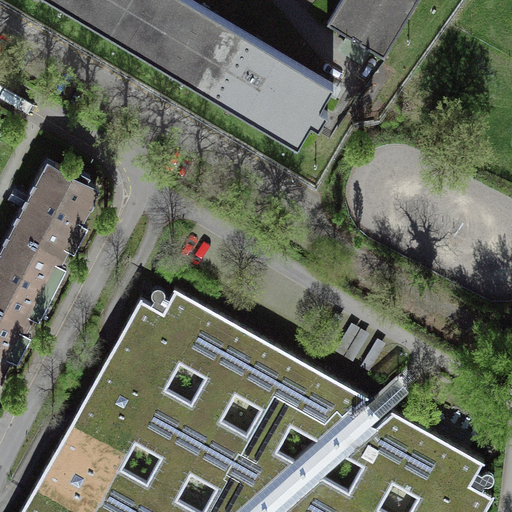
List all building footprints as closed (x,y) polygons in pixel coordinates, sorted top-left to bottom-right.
[(54,0),(297,144),(311,121),(319,125),(320,124),(319,123),(325,112),(326,112),(328,111),(320,106),(333,83),(194,0),(54,0)] [(338,0),(328,17),(344,26),(337,38),(362,53),(369,41),(385,50),(414,0),(338,0)] [(27,196),(11,226),(65,254),(76,234),(81,236),(88,223),(83,221),(96,194),(85,188),(89,179),(87,178),(90,173),(77,166),(74,172),(47,157),(27,196)] [(0,247),(0,306),(30,322),(40,302),(45,304),(60,277),(55,274),(65,254),(11,226),(0,247)] [(362,417),(355,413),(349,409),(366,394),(367,395),(368,394),(174,285),(173,286),(175,287),(162,308),(141,296),(142,295),(140,294),(111,347),(106,355),(76,408),(72,416),(18,511),(483,511),(494,493),(493,492),(492,493),(470,481),(482,459),(484,460),(484,459),(392,407),(391,408),(392,409),(375,424),(370,421),(362,417)] [(19,342),(30,322),(0,306),(0,378),(12,356),(17,358),(24,345),(19,342)]
